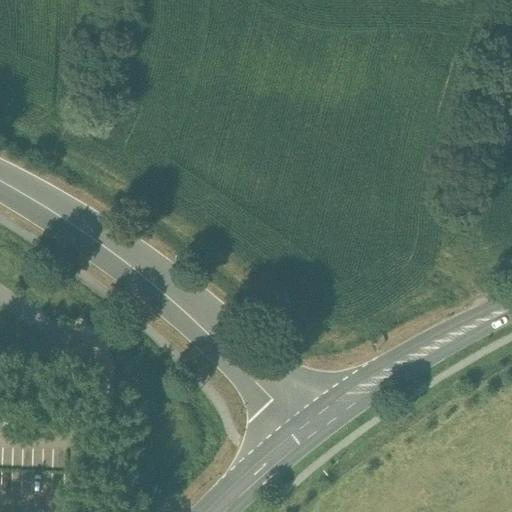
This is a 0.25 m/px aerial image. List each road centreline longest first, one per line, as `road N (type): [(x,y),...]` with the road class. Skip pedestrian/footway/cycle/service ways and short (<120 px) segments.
road 1 (secondary): [(302,434),(193,321),(97,240),(0,180)]
road 2 (secondary): [(302,434),(391,370),(511,307)]
